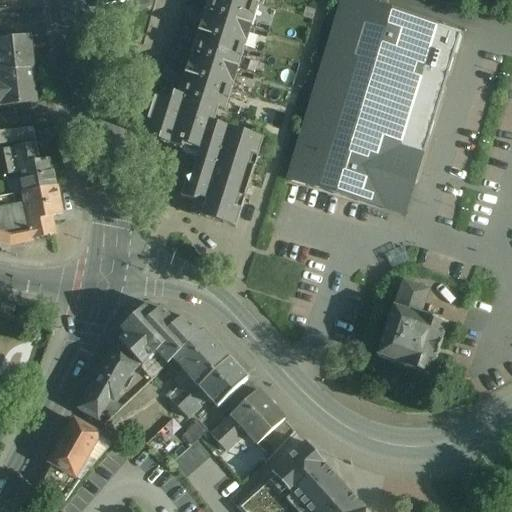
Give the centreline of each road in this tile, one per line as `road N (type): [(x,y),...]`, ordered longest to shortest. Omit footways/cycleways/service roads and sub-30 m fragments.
road 1 (residential): [(108,279),(182,280),(347,431),(396,451),(439,447),(511,418)]
road 2 (residential): [(108,279),(108,211),(74,0)]
road 3 (residential): [(0,502),(108,279)]
